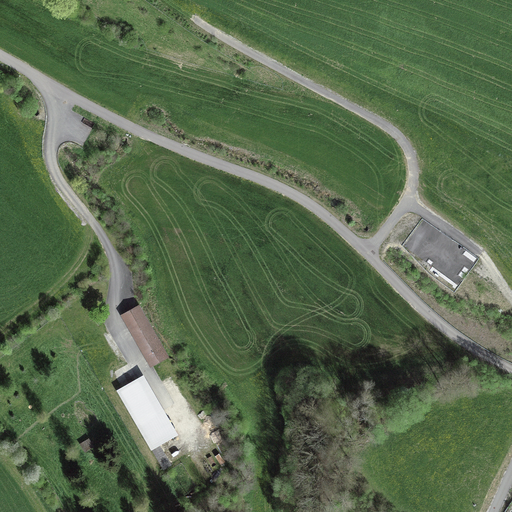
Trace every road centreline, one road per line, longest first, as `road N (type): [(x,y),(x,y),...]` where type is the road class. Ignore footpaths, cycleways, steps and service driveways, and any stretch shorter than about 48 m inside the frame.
road 1 (unclassified): [(0,57),(159,143),(305,200),(365,249)]
road 2 (unclassified): [(365,249),(407,203),(414,181),(400,136),(193,18)]
road 3 (unclassified): [(365,249),(433,318),(511,371)]
